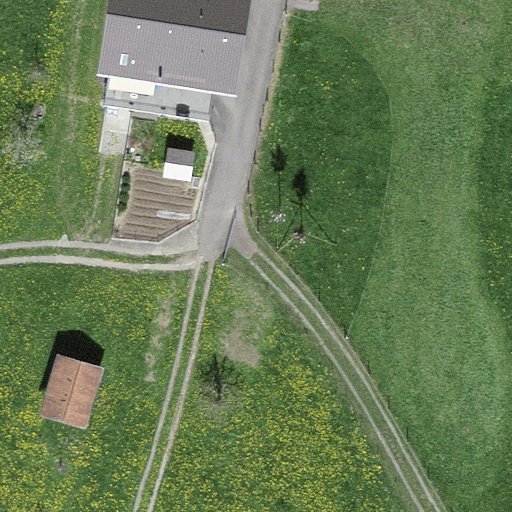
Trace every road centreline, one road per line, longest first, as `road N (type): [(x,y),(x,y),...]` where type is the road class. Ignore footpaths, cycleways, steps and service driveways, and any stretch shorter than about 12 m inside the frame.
road 1 (track): [(424,511),(225,244),(0,255)]
road 2 (track): [(136,511),(204,244)]
